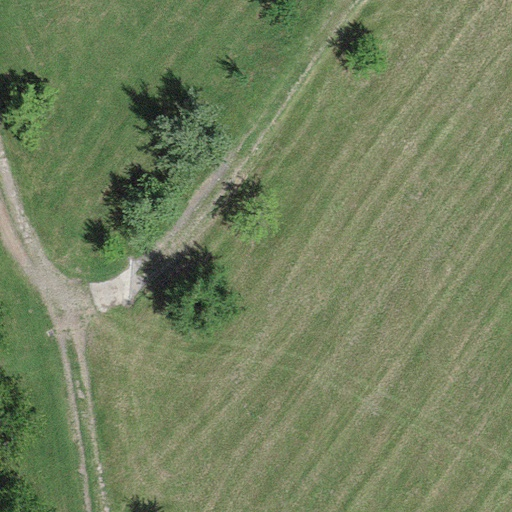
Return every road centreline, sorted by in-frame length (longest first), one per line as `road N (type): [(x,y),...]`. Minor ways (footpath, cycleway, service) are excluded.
road 1 (track): [(348,0),(166,253),(116,291),(56,306)]
road 2 (track): [(91,511),(56,306),(0,178)]
